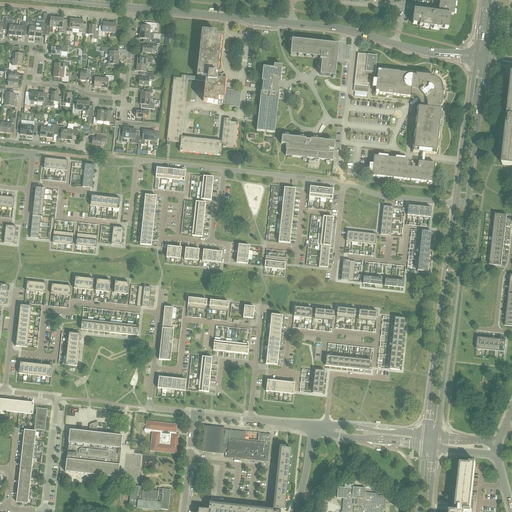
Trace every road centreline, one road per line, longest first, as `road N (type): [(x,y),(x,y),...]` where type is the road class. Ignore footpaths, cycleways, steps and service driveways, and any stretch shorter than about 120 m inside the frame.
road 1 (tertiary): [(435,436),(467,204)]
road 2 (tertiary): [(456,203),(427,435)]
road 3 (residential): [(40,356),(45,309),(71,312),(72,302),(159,312)]
road 4 (tertiary): [(477,56),(456,203)]
road 5 (tertiary): [(467,204),(488,58)]
road 6 (residential): [(223,463),(219,498),(267,497),(270,468),(238,465)]
